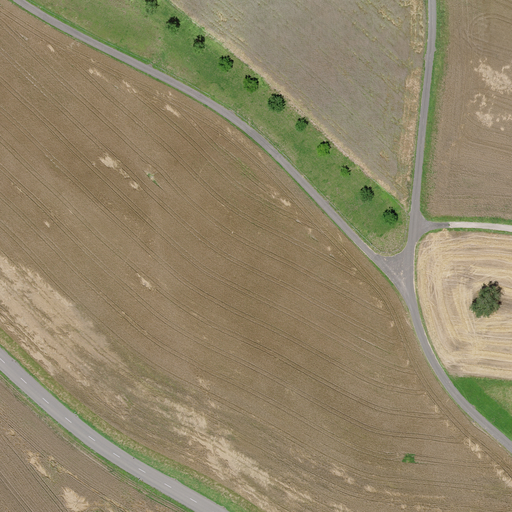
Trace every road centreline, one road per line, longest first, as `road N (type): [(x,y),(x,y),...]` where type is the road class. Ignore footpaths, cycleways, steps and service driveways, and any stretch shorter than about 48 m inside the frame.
road 1 (unclassified): [(403,283),(238,121),(20,0)]
road 2 (unclassified): [(403,283),(437,0)]
road 3 (tertiary): [(213,511),(145,472),(0,359)]
road 4 (unclassified): [(511,448),(462,403),(403,283)]
